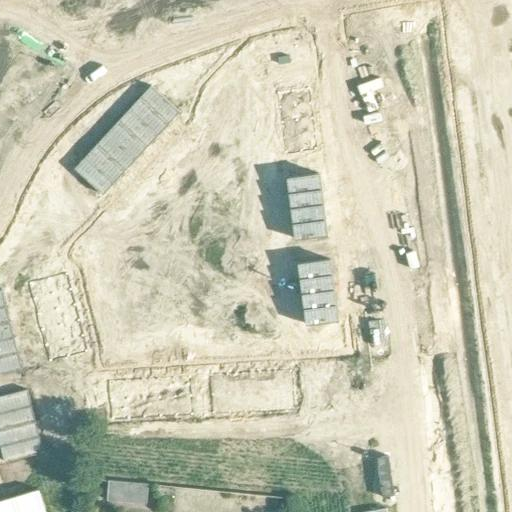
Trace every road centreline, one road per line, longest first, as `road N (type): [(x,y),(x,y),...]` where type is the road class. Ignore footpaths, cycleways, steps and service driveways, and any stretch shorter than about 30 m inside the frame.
road 1 (unclassified): [(472,0),(511,335)]
road 2 (residential): [(102,77),(216,29),(325,1)]
road 3 (residential): [(325,1),(342,141),(375,137)]
road 4 (residential): [(0,211),(25,153),(74,99)]
road 5 (residential): [(102,77),(28,9),(0,3)]
road 6 (unclassified): [(511,128),(494,0)]
